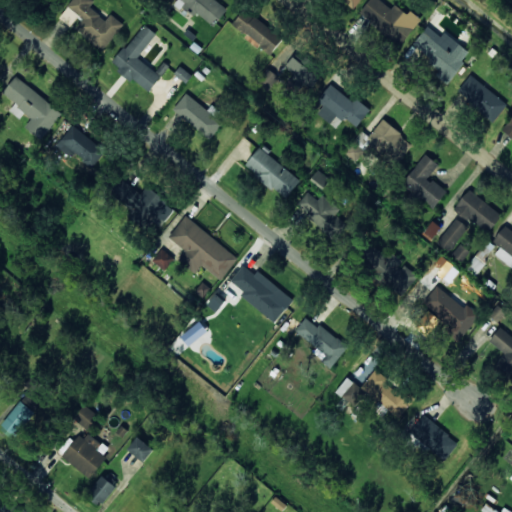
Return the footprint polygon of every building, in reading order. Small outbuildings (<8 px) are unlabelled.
[(111,14),(107,20),(90,8),(95,1),(93,0),(72,0),(67,7),(83,19),(75,30),(103,51),(124,24),(111,14)] [(216,0),(177,0),(176,2),(212,27),(226,7),(216,0)] [(346,0),(356,8),(362,0),(346,0)] [(369,0),(360,14),(402,45),(421,19),(410,11),(408,14),(395,5),(392,9),(380,0),(369,0)] [(232,27),(273,52),(284,36),(243,10),(232,27)] [(138,58),(157,34),(144,24),(113,65),(149,93),(162,76),(138,58)] [(445,33),(442,37),(427,26),(412,47),(441,68),(436,75),(448,84),(471,52),(445,33)] [(320,76),(293,57),(284,69),(311,88),(320,76)] [(269,90),(279,78),(268,68),(257,80),(269,90)] [(493,122),(508,105),(472,76),(458,93),(493,122)] [(10,111),(25,122),(22,125),(42,140),(63,112),(16,77),(3,93),(16,103),(10,111)] [(337,128),(345,118),(357,127),(371,109),(357,99),(354,102),(331,84),(318,101),(324,106),(318,114),(337,128)] [(173,112),(213,138),(224,121),(184,95),(173,112)] [(362,131),(346,151),(356,159),(368,144),(396,166),(414,144),(383,119),(369,137),(362,131)] [(75,152),(94,167),(106,152),(73,125),(56,146),(70,158),(75,152)] [(301,181),(260,147),(245,166),(286,199),(301,181)] [(428,179),(439,164),(425,154),(403,186),(435,208),(447,191),(428,179)] [(311,180),(323,190),(331,179),(318,170),(311,180)] [(160,229),(175,207),(146,188),(143,194),(123,181),(112,198),(160,229)] [(487,234),(502,216),(470,190),(455,208),(487,234)] [(349,226),(336,215),(340,210),(323,195),(318,200),(308,192),(296,206),(337,240),(349,226)] [(239,259),(186,216),(169,237),(192,256),(184,265),(195,274),(202,265),(221,280),(239,259)] [(468,227),(455,218),(436,245),(449,254),(468,227)] [(493,241),(501,247),(495,254),(511,267),(511,265),(511,228),(507,224),(493,241)] [(452,255),(461,263),(470,252),(461,244),(452,255)] [(419,276),(402,263),(403,262),(388,250),(384,254),(373,246),(363,259),(406,292),(419,276)] [(175,259),(162,249),(153,261),(165,271),(175,259)] [(420,283),(433,293),(444,279),(450,283),(460,271),(442,256),(420,283)] [(275,323),(294,300),(258,271),(255,275),(244,265),(231,281),(245,292),(241,296),(275,323)] [(465,308),(438,286),(423,304),(463,338),(481,316),(468,305),(465,308)] [(506,311),(497,305),(489,316),(499,322),(506,311)] [(348,347),(307,316),(295,331),(318,349),(314,355),(332,368),(348,347)] [(207,328),(196,319),(171,347),(181,357),(207,328)] [(490,341),(508,355),(501,364),(511,372),(511,337),(500,328),(490,341)] [(361,390),(401,416),(413,398),(373,372),(361,390)] [(354,407),(367,394),(349,377),(336,391),(354,407)] [(36,410),(18,400),(1,430),(18,441),(36,410)] [(93,433),(103,418),(84,405),(74,420),(93,433)] [(444,461),(459,445),(425,414),(411,431),(444,461)] [(63,456),(89,479),(108,458),(103,453),(107,449),(87,430),(63,456)] [(154,450),(139,437),(128,449),(144,462),(154,450)] [(88,495),(102,507),(117,487),(103,476),(88,495)] [(452,502),(463,509),(471,495),(460,489),(452,502)] [(2,511),(26,511),(22,502),(2,511)]
